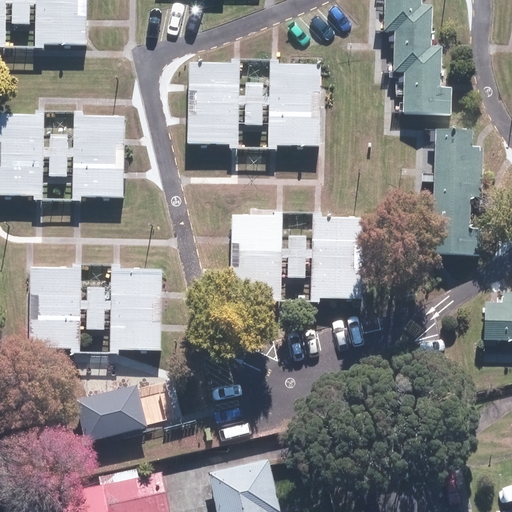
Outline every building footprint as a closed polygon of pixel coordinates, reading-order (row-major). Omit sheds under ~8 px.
[(0,0),(0,48),(46,49),(46,46),(87,46),(87,0),(0,0)] [(424,0),(388,0),(387,33),(398,33),(397,74),(407,75),(406,113),(453,115),(454,88),(443,88),(444,47),(433,47),(434,6),(424,6),(424,0)] [(234,65),(193,64),(192,145),(321,147),(322,66),(281,66),(281,61),(234,60),(234,65)] [(0,115),(0,195),(37,196),(36,201),(82,202),(82,197),(125,198),(127,118),(85,117),(85,113),(39,112),(39,116),(0,115)] [(475,132),(440,130),(434,253),(482,255),(483,230),(471,230),(473,198),(484,199),(487,149),(475,148),(475,132)] [(364,218),(312,216),(311,236),(286,235),(287,214),(245,212),(241,295),(283,297),(283,280),(311,281),(310,299),(360,301),(364,218)] [(122,265),(75,264),(75,270),(34,269),(32,348),(74,349),(74,354),(121,355),(121,350),(161,351),(164,271),(122,270),(122,265)] [(487,302),(486,339),(511,340),(511,295),(505,295),(505,303),(487,302)] [(138,386),(81,401),(91,441),(148,426),(138,386)] [(278,511),(269,462),(212,474),(220,511),(278,511)] [(171,511),(163,473),(105,485),(110,511),(171,511)]
